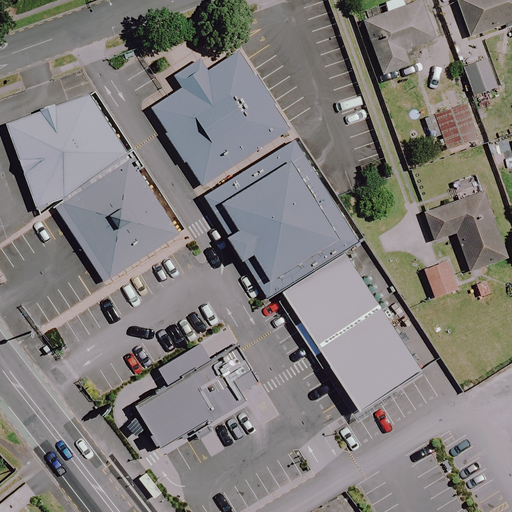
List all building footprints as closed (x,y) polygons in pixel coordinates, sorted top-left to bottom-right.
[(401,9),(398,0),(393,0),(383,4),(386,14),(362,22),(380,76),(408,67),(402,51),(432,41),(419,3),(401,9)] [(511,0),(453,0),(467,38),(509,24),(511,32),(511,0)] [(172,74),(183,90),(151,110),(200,187),(289,131),(241,55),(217,69),(206,52),(172,74)] [(496,88),(486,62),(462,70),(472,97),(496,88)] [(87,97),(3,126),(34,213),(53,209),(125,157),(87,97)] [(478,140),(467,106),(424,120),(430,140),(439,137),(443,151),(478,140)] [(356,245),(293,143),(199,200),(263,302),(356,245)] [(125,157),(53,209),(101,285),(177,238),(125,157)] [(504,261),(479,182),(454,190),(457,200),(422,211),(432,242),(455,235),(467,273),(504,261)] [(332,265),(278,298),(355,419),(420,374),(344,257),(332,265)] [(457,291),(448,263),(423,271),(432,299),(457,291)] [(159,379),(163,386),(205,359),(201,352),(196,343),(153,369),(159,379)] [(230,344),(205,359),(163,386),(128,407),(155,451),(174,439),(176,442),(241,402),(236,394),(254,383),(230,344)]
